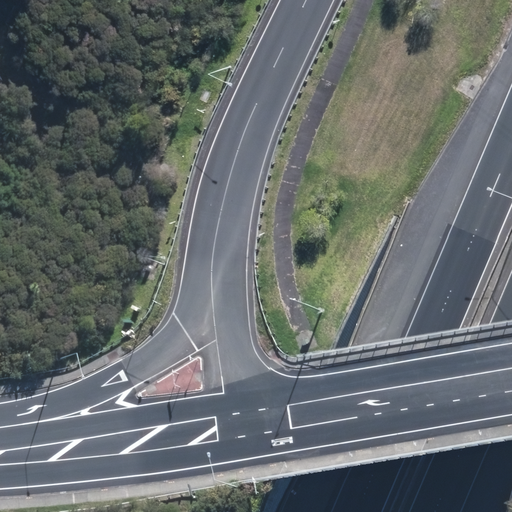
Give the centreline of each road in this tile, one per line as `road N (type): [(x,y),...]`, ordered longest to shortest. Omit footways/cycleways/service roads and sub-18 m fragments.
road 1 (motorway): [(361,511),(511,151)]
road 2 (motorway): [(0,441),(151,369),(188,333),(226,241)]
road 3 (tertiary): [(239,425),(511,380)]
road 4 (motorway): [(226,241),(247,123),(306,0)]
road 5 (tertiary): [(0,457),(239,425)]
road 6 (motorway): [(511,339),(440,511)]
road 7 (motorway): [(239,425),(226,241)]
